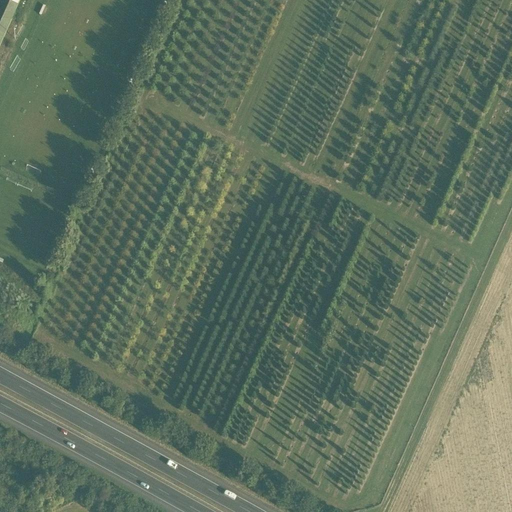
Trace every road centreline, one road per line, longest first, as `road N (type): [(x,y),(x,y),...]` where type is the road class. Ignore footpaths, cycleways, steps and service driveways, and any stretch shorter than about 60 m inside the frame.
road 1 (motorway): [(245,511),(0,377)]
road 2 (motorway): [(0,404),(196,511)]
